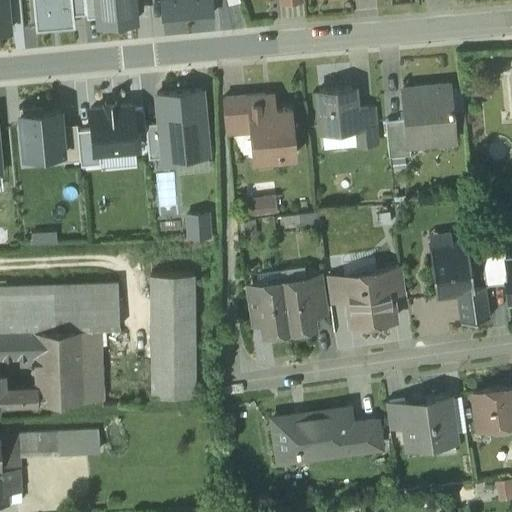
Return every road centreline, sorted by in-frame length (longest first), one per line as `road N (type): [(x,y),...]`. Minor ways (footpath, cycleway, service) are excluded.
road 1 (residential): [(0,69),(511,21)]
road 2 (residential): [(220,379),(511,342)]
